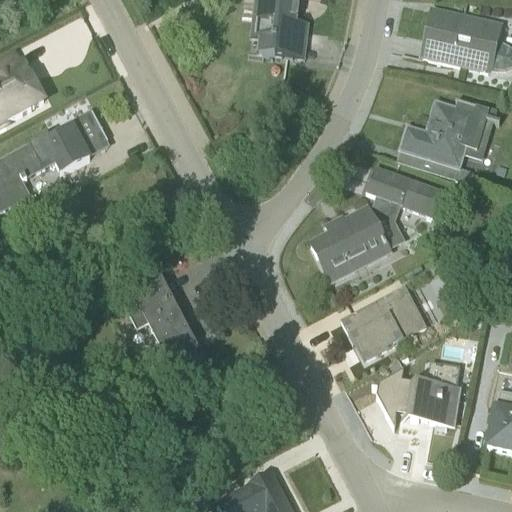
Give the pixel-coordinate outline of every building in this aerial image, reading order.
[(298,6),(253,2),(248,43),(257,44),(255,59),(303,64),(304,63),(307,28),(296,27),(298,6)] [(430,15),(418,65),(489,81),(490,77),(500,79),(506,78),(511,75),(511,55),(503,50),(497,48),(501,30),(430,15)] [(0,97),(14,124),(33,114),(33,112),(46,105),(32,79),(31,80),(23,66),(4,76),(3,75),(0,76),(0,97)] [(497,130),(498,127),(493,125),(495,116),(476,109),(475,112),(473,112),(454,106),(454,108),(455,109),(454,112),(433,106),(423,136),(404,130),(396,157),(398,158),(395,167),(465,189),(469,177),(459,174),(463,161),(480,166),(492,128),(497,130)] [(0,163),(0,216),(29,201),(21,186),(52,170),(58,183),(91,165),(89,162),(110,151),(91,116),(0,163)] [(441,228),(451,202),(374,173),(364,199),(375,203),(370,214),(364,217),(364,216),(344,226),(341,220),(322,230),(327,241),(309,251),(316,263),(318,262),(331,286),(390,256),(389,255),(403,247),(393,228),(399,213),(441,228)] [(487,281),(508,297),(511,292),(511,262),(507,269),(500,264),(487,281)] [(159,284),(119,305),(119,306),(136,336),(146,331),(186,408),(215,392),(159,284)] [(96,285),(75,296),(81,307),(102,296),(96,285)] [(384,355),(425,333),(403,292),(339,326),(349,344),(363,370),(386,358),(384,355)] [(460,402),(465,403),(466,395),(459,394),(459,396),(454,396),(458,372),(429,368),(425,389),(400,386),(402,375),(371,392),(376,394),(375,401),(392,433),(395,419),(409,421),(409,426),(417,427),(417,424),(428,426),(428,427),(453,431),(457,408),(458,408),(460,402)] [(511,459),(511,399),(498,397),(495,410),(492,410),(483,452),(511,459)] [(248,491),(214,510),(215,511),(289,511),(271,477),(247,489),(248,491)]
